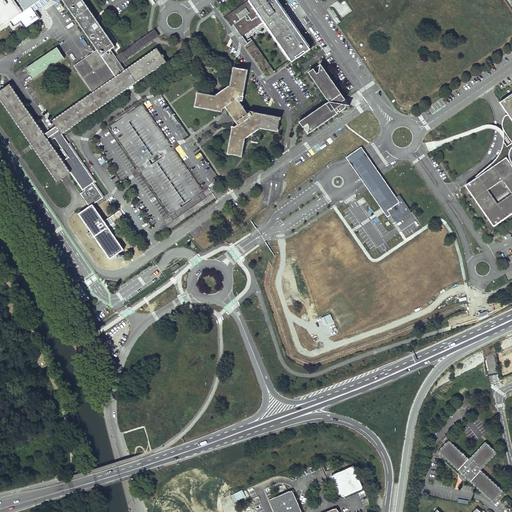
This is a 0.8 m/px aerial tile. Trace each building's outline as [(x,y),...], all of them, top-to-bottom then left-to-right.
[(0,0),(0,25),(1,27),(23,12),(14,0),(0,0)] [(17,0),(25,11),(40,0),(17,0)] [(82,0),(62,0),(97,50),(101,55),(110,49),(114,46),(82,0)] [(293,61),(312,48),(310,46),(311,45),(279,0),(248,0),(249,0),(228,15),(242,35),(262,21),(290,60),(292,59),(293,61)] [(159,36),(155,30),(115,57),(119,63),(159,36)] [(64,58),(57,47),(25,68),(32,79),(64,58)] [(124,71),(92,92),(52,120),(56,126),(61,134),(166,62),(157,48),(124,71)] [(74,66),(92,92),(124,71),(119,63),(115,57),(110,49),(101,55),(97,50),(74,66)] [(330,100),(300,120),(303,125),(309,122),(310,124),(308,133),(338,113),(351,104),(344,102),(343,100),(346,98),(321,62),(320,70),(318,71),(315,67),(310,70),(330,100)] [(215,96),(196,92),(194,105),(220,110),(220,111),(221,112),(222,109),(224,107),(236,125),(234,126),(231,126),(230,127),(232,128),(227,153),(240,156),(244,137),(245,137),(258,128),(258,127),(277,131),(279,117),(253,112),(253,111),(249,110),(248,111),(249,112),(246,114),(238,101),(241,100),(241,101),(242,100),(243,95),(242,95),(247,69),(233,67),(230,85),(228,85),(224,88),(222,86),(217,89),(219,91),(215,94),(215,96)] [(61,134),(56,126),(44,134),(9,84),(0,90),(0,98),(57,181),(70,172),(82,191),(80,193),(89,206),(103,196),(61,134)] [(511,92),(500,101),(508,112),(506,114),(504,117),(502,120),(502,122),(503,125),(503,129),(504,132),(504,135),(504,140),(503,145),(501,150),(498,155),(494,160),(487,166),(476,175),(477,176),(466,184),(495,225),(511,212),(511,92)] [(142,104),(108,127),(173,220),(207,197),(142,104)] [(369,190),(384,179),(374,163),(367,154),(361,146),(346,156),(352,165),(358,175),(369,190)] [(396,197),(384,179),(369,190),(388,216),(394,224),(412,212),(399,194),(396,197)] [(94,205),(80,214),(110,258),(124,249),(94,205)] [(89,298),(78,283),(72,287),(83,303),(89,298)] [(450,440),(439,452),(462,473),(460,474),(460,476),(465,481),(466,480),(468,479),(494,503),(504,491),(481,469),(498,452),(486,441),(470,459),(450,440)] [(332,473),(331,478),(338,494),(342,492),(344,496),(362,488),(352,465),(332,473)] [(303,511),(293,489),(270,499),(275,511),(303,511)] [(501,502),(496,507),(502,511),(507,507),(501,502)]
